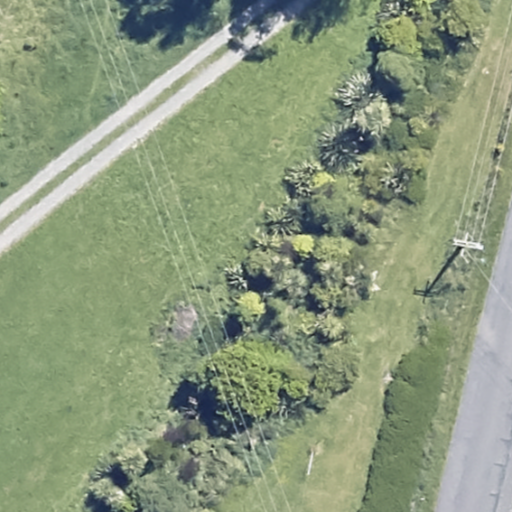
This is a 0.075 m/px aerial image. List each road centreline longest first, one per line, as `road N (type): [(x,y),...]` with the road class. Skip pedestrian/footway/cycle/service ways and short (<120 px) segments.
road 1 (residential): [(447,511),(511,201)]
road 2 (track): [(218,0),(0,194)]
